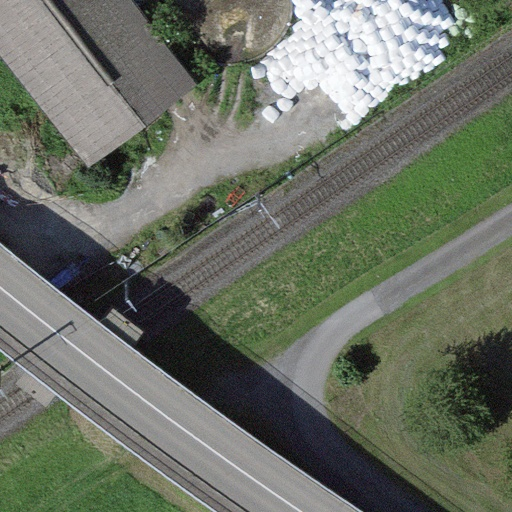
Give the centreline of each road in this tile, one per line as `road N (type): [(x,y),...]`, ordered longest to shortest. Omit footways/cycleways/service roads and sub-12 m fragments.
road 1 (track): [(392,511),(318,450),(298,411),(312,355),(511,222)]
road 2 (tertiary): [(0,286),(291,511)]
road 3 (track): [(312,355),(80,511)]
